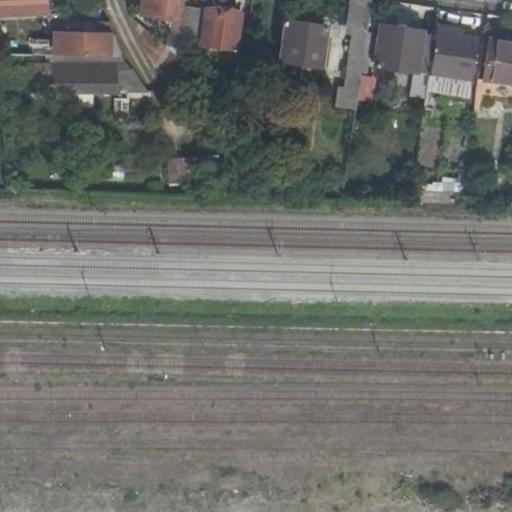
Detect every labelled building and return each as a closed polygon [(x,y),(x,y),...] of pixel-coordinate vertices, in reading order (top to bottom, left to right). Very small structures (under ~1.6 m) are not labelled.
[(0,0),(0,11),(41,10),(41,8),(39,0),(0,0)] [(149,19),(172,22),(174,11),(184,13),(184,6),(185,0),(142,0),(140,17),(144,18),(144,23),(149,23),(149,19)] [(370,0),(351,0),(347,27),(353,28),(344,88),(357,90),(358,87),(359,76),(370,0)] [(184,13),(177,56),(198,59),(200,44),(235,50),(238,20),(223,18),(223,12),(184,6),(184,13)] [(60,8),(41,8),(41,10),(43,27),(60,28),(60,8)] [(167,30),(165,47),(177,56),(184,13),(174,11),(172,22),(171,31),(167,30)] [(185,65),(127,15),(164,83),(175,93),(173,96),(182,105),(206,81),(186,64),(185,65)] [(89,29),(89,20),(75,19),(74,28),(89,29)] [(43,27),(47,51),(104,52),(104,31),(108,31),(104,20),(89,20),(89,29),(74,28),(60,28),(43,27)] [(321,59),(324,37),(326,27),(285,21),(279,62),(326,69),(327,59),(321,59)] [(433,36),(422,34),(422,31),(379,25),(374,67),(417,74),(417,71),(428,73),(433,36)] [(427,74),(421,115),(423,115),(431,117),(432,108),(437,75),(453,78),(451,93),(468,96),(476,39),(436,33),(430,74),(427,74)] [(331,38),(324,37),(321,59),(327,59),(331,38)] [(482,40),(474,96),(509,101),(511,98),(511,44),(504,44),(482,40)] [(22,59),(21,87),(108,89),(108,60),(77,59),(22,59)] [(108,60),(108,89),(139,90),(118,60),(108,60)] [(374,78),(359,76),(358,87),(372,89),(374,78)] [(392,81),(374,78),(372,89),(390,92),(392,81)] [(333,108),(354,110),(357,90),(344,88),(337,87),(333,108)]
